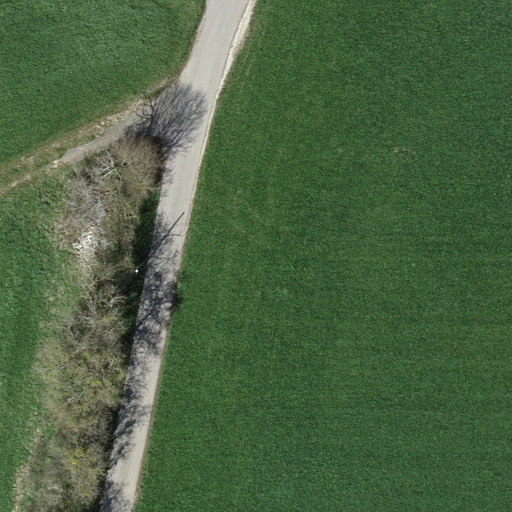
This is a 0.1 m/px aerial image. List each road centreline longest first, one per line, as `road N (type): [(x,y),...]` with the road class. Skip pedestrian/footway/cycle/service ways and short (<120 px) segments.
road 1 (track): [(222,0),(110,511)]
road 2 (track): [(0,200),(193,111)]
